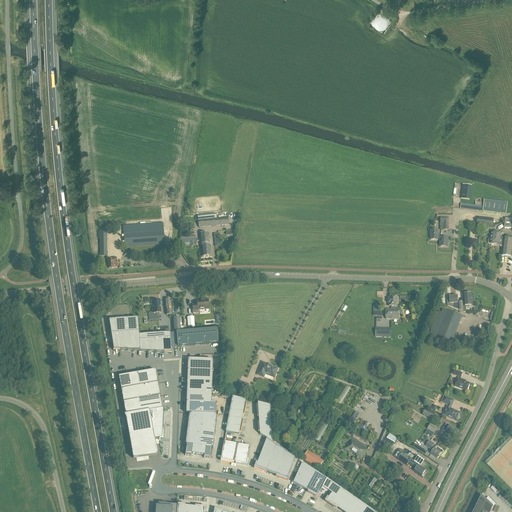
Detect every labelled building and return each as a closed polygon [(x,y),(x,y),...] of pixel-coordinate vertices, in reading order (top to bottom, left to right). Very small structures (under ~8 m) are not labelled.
[(407,33),(405,36),(416,44),(419,40),(407,33)] [(448,197),(455,198),(457,185),(450,184),(448,197)] [(470,200),(472,186),(462,185),(460,199),(470,200)] [(482,212),(482,206),(483,206),(482,212),(499,214),(506,215),(508,204),(500,203),(484,201),(484,203),(475,202),(475,205),(461,204),(460,209),(482,212)] [(212,214),(213,219),(214,226),(228,225),(228,217),(227,212),(216,213),(217,219),(216,219),(215,214),(212,214)] [(204,215),(197,215),(198,220),(199,228),(205,227),(214,226),(213,219),(212,214),(204,215)] [(478,217),(476,226),(493,228),(494,219),(478,217)] [(449,231),(449,218),(440,218),(440,224),(443,224),(443,231),(449,231)] [(163,223),(123,226),(124,248),(165,245),(163,223)] [(440,238),(441,238),(441,234),(438,234),(438,231),(431,230),(430,240),(438,240),(440,240),(440,238)] [(98,231),(98,240),(98,246),(99,246),(100,246),(100,256),(107,256),(107,247),(107,238),(107,231),(106,231),(98,231)] [(488,240),(488,243),(489,244),(490,245),(495,245),(497,232),(492,232),(491,239),(490,239),(488,240)] [(180,238),(181,246),(196,245),(195,237),(180,238)] [(511,247),(511,239),(504,238),(502,257),(511,258),(511,247)] [(117,261),(116,261),(116,259),(116,258),(112,258),(112,260),(108,260),(109,269),(113,269),(113,268),(116,268),(117,268),(117,265),(117,261)] [(469,294),(466,294),(464,294),(464,295),(463,295),(464,303),(458,303),(459,311),(463,312),(466,312),(466,306),(473,306),(472,294),(471,294),(471,293),(469,294)] [(447,301),(447,306),(454,309),(453,304),(458,304),(458,296),(449,297),(449,301),(447,301)] [(391,309),(386,309),(386,319),(399,320),(399,310),(395,310),(395,307),(397,307),(397,297),(389,297),(389,306),(391,307),(391,309)] [(153,313),(149,314),(149,321),(159,320),(158,313),(161,313),(159,301),(152,302),(153,313)] [(193,314),(198,313),(197,311),(209,310),(209,301),(201,302),(201,301),(197,301),(197,307),(192,307),(193,314)] [(441,309),(430,337),(451,345),(462,317),(441,309)] [(172,318),(173,331),(173,332),(181,331),(180,317),(172,318)] [(114,320),(108,321),(113,351),(145,352),(171,354),(170,333),(143,335),(138,336),(137,319),(136,319),(136,320),(114,321),(114,320)] [(217,328),(176,332),(177,347),(218,344),(217,328)] [(375,328),(375,337),(391,338),(391,329),(375,328)] [(212,371),(213,360),(187,360),(187,370),(212,371)] [(262,363),(261,366),(258,375),(264,377),(265,374),(275,378),(278,369),(262,363)] [(155,370),(118,377),(125,415),(163,408),(155,370)] [(212,382),(212,371),(187,370),(187,381),(212,382)] [(454,387),(467,392),(470,384),(466,382),(466,381),(461,379),(462,374),(454,371),(453,375),(458,377),(454,387)] [(211,393),(212,382),(187,381),(186,392),(211,393)] [(249,384),(239,381),(237,389),(247,392),(249,384)] [(339,405),(349,390),(345,387),(335,402),(339,405)] [(211,404),(211,393),(186,392),(186,403),(211,404)] [(454,412),(454,411),(451,409),(454,401),(445,397),(442,403),(448,406),(446,412),(444,416),(457,422),(460,413),(455,411),(454,412)] [(233,398),(226,433),(239,436),(246,401),(233,398)] [(216,415),(216,404),(211,404),(186,403),(185,414),(189,414),(216,415)] [(271,407),(258,404),(260,435),(267,440),(273,444),(271,407)] [(162,409),(125,416),(133,458),(133,459),(134,459),(138,459),(138,457),(152,455),(150,441),(154,440),(162,439),(163,410),(163,409),(162,409)] [(431,419),(434,414),(425,410),(422,415),(431,419)] [(186,445),(185,456),(191,456),(192,455),(204,456),(204,458),(210,459),(212,448),(213,448),(217,415),(216,415),(189,414),(185,445),(186,445)] [(437,428),(430,424),(427,430),(434,434),(437,428)] [(452,436),(456,431),(450,426),(446,424),(442,430),(445,433),(448,435),(449,434),(452,436)] [(386,439),(395,444),(398,439),(389,434),(386,439)] [(258,464),(256,469),(267,473),(277,446),(273,444),(267,440),(258,464)] [(363,458),(368,450),(351,440),(345,450),(349,452),(350,451),(358,456),(357,458),(361,461),(361,460),(363,461),(364,459),(363,458)] [(435,448),(436,446),(429,441),(426,446),(433,451),(431,454),(437,458),(441,453),(435,448)] [(222,456),(221,461),(233,463),(237,445),(225,443),(222,456)] [(427,452),(415,444),(412,447),(425,456),(427,452)] [(250,448),(237,445),(233,463),(247,466),(248,460),(250,448)] [(286,452),(277,446),(267,473),(277,477),(286,452)] [(398,451),(397,451),(393,456),(398,459),(407,466),(408,464),(416,470),(415,472),(422,477),(426,471),(419,466),(419,465),(424,459),(418,456),(414,462),(410,459),(404,455),(405,452),(401,449),(398,451)] [(286,452),(277,477),(287,481),(295,459),(286,452)] [(323,463),(308,453),(303,459),(318,470),(323,463)] [(330,456),(325,463),(329,465),(334,458),(330,456)] [(294,484),(306,491),(316,473),(303,464),(294,484)] [(327,480),(316,473),(306,491),(318,497),(320,494),(323,488),(328,491),(332,483),(327,480)] [(373,478),(367,486),(371,489),(376,481),(373,478)] [(373,511),(332,483),(328,491),(332,495),(327,502),(342,511),(373,511)] [(490,511),(493,507),(481,496),(473,511),(490,511)]
